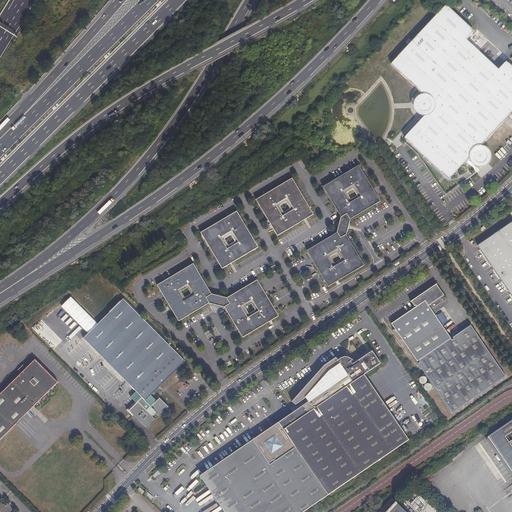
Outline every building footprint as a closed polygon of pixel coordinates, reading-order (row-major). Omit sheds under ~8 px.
[(482,146),(511,113),(511,65),(508,62),(501,69),(467,38),(474,31),(447,5),(392,64),(426,95),(421,101),(420,103),(420,105),(420,107),(420,109),(421,111),(423,112),(424,114),(426,115),(427,115),(403,140),(448,181),(471,157),(473,158),(475,158),(477,158),(479,158),(480,158),(483,155),(483,153),(484,152),(483,149),(483,147),(482,146)] [(326,289),(363,267),(345,236),(349,221),(380,203),(358,166),(322,187),(341,218),(336,234),(305,252),(326,289)] [(313,215),(292,179),(256,200),(276,237),(313,215)] [(221,270),(257,248),(237,212),(200,233),(221,270)] [(511,225),(479,247),(511,295),(511,225)] [(208,305),(210,306),(209,310),(221,312),(222,308),(223,308),(241,339),(278,318),(257,282),(226,300),(210,297),(192,266),(156,287),(177,323),(208,305)] [(271,276),(278,272),(275,267),(268,271),(271,276)] [(430,305),(444,296),(437,284),(412,301),(414,305),(416,305),(417,307),(392,324),(418,362),(419,361),(420,363),(419,363),(452,413),(506,377),(472,325),(452,339),(430,305)] [(186,361),(124,299),(84,339),(136,392),(138,393),(132,399),(136,403),(129,411),(147,429),(156,420),(153,417),(152,416),(156,412),(157,413),(160,416),(169,407),(159,398),(156,401),(151,395),(186,361)] [(74,325),(79,321),(72,314),(67,318),(74,325)] [(84,370),(98,356),(76,333),(62,347),(84,370)] [(296,404),(306,397),(309,402),(200,475),(225,511),(297,511),(408,439),(364,372),(381,361),(373,348),(352,362),(350,359),(349,358),(341,363),(340,361),(339,359),(320,371),(293,400),(296,404)] [(339,359),(337,357),(327,363),(320,371),(339,359)] [(0,439),(58,382),(36,359),(0,394),(0,439)] [(511,415),(484,434),(511,475),(511,415)] [(406,511),(396,502),(385,511),(406,511)]
